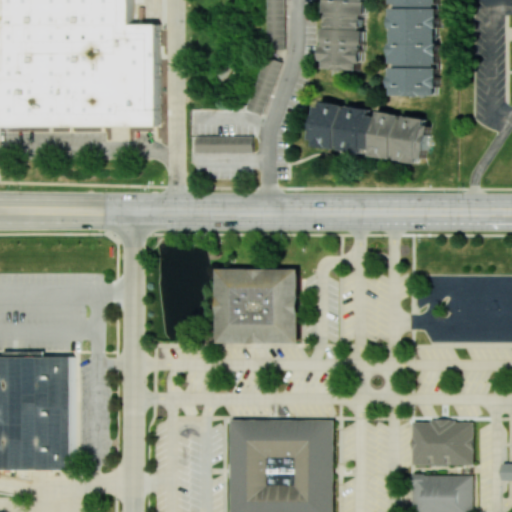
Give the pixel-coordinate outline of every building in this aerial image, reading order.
[(3,126),(161,127),(161,24),(133,24),(133,0),(4,0),(5,7),(0,6),(0,47),(6,48),(6,78),(3,78),(3,126)] [(269,0),(285,0),(285,49),(269,49),(269,0)] [(327,0),(327,11),(330,12),(329,28),(326,28),(325,41),(327,41),(327,46),(325,46),(324,59),(327,59),(327,67),(359,69),(360,62),(364,62),(364,48),(361,48),(362,44),(365,44),(366,30),(361,30),(362,15),(367,15),(368,1),(365,1),(365,0),(327,0)] [(394,0),(394,3),(397,3),(397,7),(393,7),(393,16),(392,16),(392,27),(394,27),(394,42),(392,42),(392,54),(393,54),(393,62),(397,62),(397,67),(393,67),(393,75),(392,75),(392,87),(394,87),(394,95),(437,95),(437,86),(440,86),(440,75),(439,75),(439,67),(435,67),(435,62),(439,62),(439,55),(440,55),(440,42),(438,42),(438,27),(440,27),(440,16),(439,16),(439,7),(436,7),(436,3),(439,3),(439,0),(394,0)] [(282,61),(262,114),(247,108),(267,55),(282,61)] [(318,105),(312,139),(317,140),(317,145),(363,153),(364,148),(374,149),(373,155),(419,163),(420,157),(425,158),(431,125),(425,124),(426,118),(380,110),(379,116),(370,114),(371,109),(325,101),(324,106),(318,105)] [(197,135),(197,152),(254,152),(254,135),(197,135)] [(302,343),(302,268),(221,268),(221,343),(302,343)] [(0,355),(0,469),(75,470),(76,356),(45,356),(45,350),(4,350),(4,356),(0,355)] [(335,511),(337,420),(234,418),(233,511),(335,511)] [(415,465),(475,464),(475,420),(414,421),(415,465)] [(415,474),(414,511),(474,511),(475,475),(415,474)]
